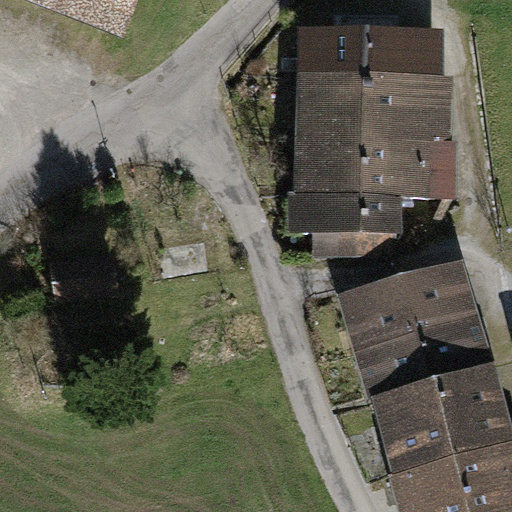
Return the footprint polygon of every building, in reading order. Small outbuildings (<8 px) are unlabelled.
[(130,0),(29,0),(119,33),(130,0)] [(438,34),(297,32),(296,79),(438,82),(438,34)] [(438,82),(296,79),(294,128),(454,132),(455,82),(438,82)] [(454,132),(294,128),(291,199),(403,200),(456,204),(457,152),(452,152),(454,132)] [(403,200),(291,199),(291,236),(313,236),(313,263),(393,264),(393,237),(403,238),(403,200)] [(112,261),(54,269),(60,307),(117,299),(112,261)] [(459,270),(336,306),(351,362),(476,324),(459,270)] [(476,324),(351,362),(364,405),(489,367),(476,324)] [(511,438),(489,367),(364,405),(388,485),(511,446),(511,438)] [(511,511),(511,446),(388,485),(396,511),(511,511)]
